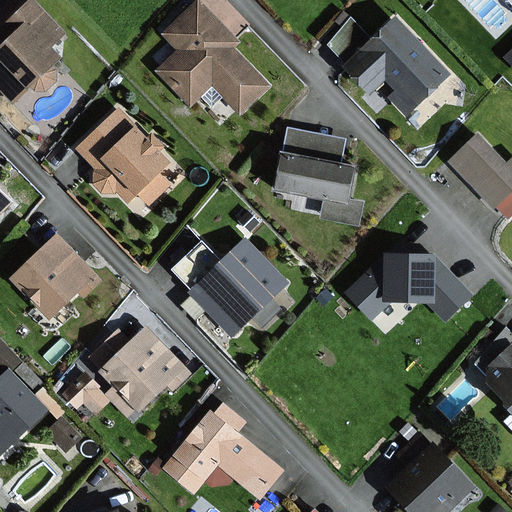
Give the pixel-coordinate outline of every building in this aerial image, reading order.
[(53,44),(66,31),(36,0),(15,0),(0,14),(0,29),(1,30),(0,30),(0,35),(9,44),(0,52),(0,82),(17,100),(36,82),(41,88),(58,72),(52,66),(63,55),(53,44)] [(235,46),(241,40),(202,0),(201,0),(168,31),(184,48),(161,69),(192,103),(215,81),(243,111),(271,85),(235,46)] [(409,111),(452,71),(401,16),(375,40),(355,19),(331,42),(374,89),(389,75),(402,88),(394,95),(409,111)] [(173,161),(124,109),(83,147),(104,170),(97,177),(110,190),(117,183),(132,198),(142,188),(152,198),(170,182),(161,172),(173,161)] [(342,161),(347,138),(293,127),(281,187),(329,196),(325,216),(360,223),(365,200),(354,198),(360,164),(342,161)] [(511,163),(510,165),(482,134),(455,159),(496,204),(500,200),(511,211),(511,209),(511,163)] [(101,278),(60,236),(18,277),(54,314),(81,287),(87,292),(101,278)] [(289,280),(251,240),(227,263),(207,241),(179,267),(198,287),(195,290),(235,331),(289,280)] [(388,250),(347,290),(375,319),(398,297),(428,299),(447,320),(476,295),(438,254),(388,250)] [(176,387),(192,371),(148,328),(134,343),(122,330),(95,357),(121,383),(111,393),(131,413),(142,402),(146,406),(171,381),(176,387)] [(0,449),(2,451),(47,408),(50,405),(59,414),(65,409),(0,340),(0,363),(9,373),(0,382),(0,449)] [(511,349),(493,368),(499,375),(495,379),(511,396),(511,349)] [(101,385),(89,373),(68,392),(80,405),(86,399),(96,410),(108,399),(97,388),(101,385)] [(246,420),(227,404),(220,412),(216,409),(169,466),(197,489),(222,459),(264,494),(286,468),(239,429),(246,420)] [(420,511),(444,511),(475,484),(438,443),(434,447),(423,435),(403,453),(415,466),(395,484),(420,511)]
